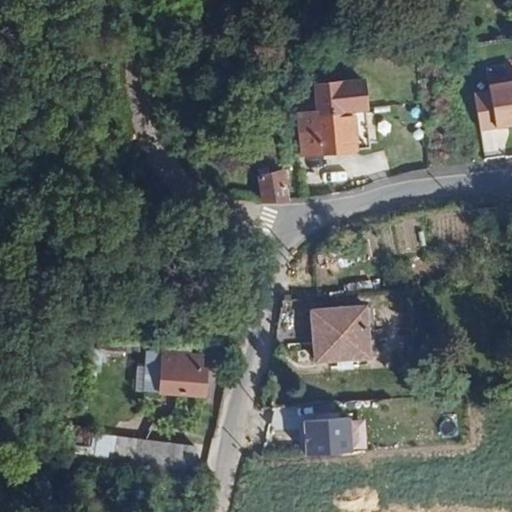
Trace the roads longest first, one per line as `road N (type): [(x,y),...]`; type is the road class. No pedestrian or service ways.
road 1 (residential): [(291,232),(258,213),(177,190),(147,147),(132,0)]
road 2 (residential): [(291,232),(279,251),(218,511)]
road 3 (residential): [(511,178),(324,211),(291,232)]
